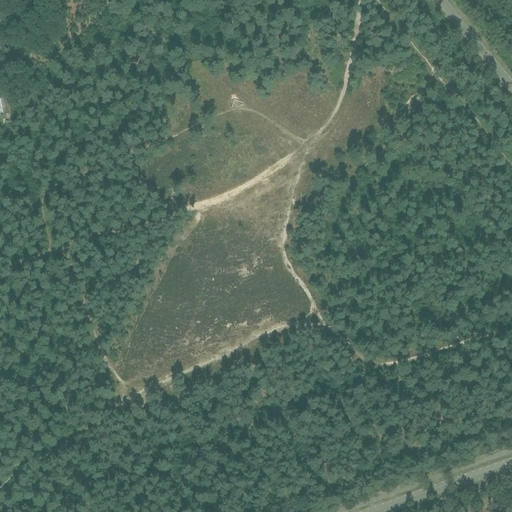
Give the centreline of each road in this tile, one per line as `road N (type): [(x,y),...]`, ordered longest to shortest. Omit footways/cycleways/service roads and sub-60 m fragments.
road 1 (track): [(511,329),(373,363),(334,327),(286,324),(146,390),(114,374),(64,246),(52,252),(40,191),(243,104),(303,145)]
road 2 (track): [(64,246),(229,192),(303,145)]
road 3 (track): [(381,0),(511,163)]
road 4 (track): [(303,145),(339,110),(361,0)]
road 5 (tertiary): [(373,511),(511,462)]
